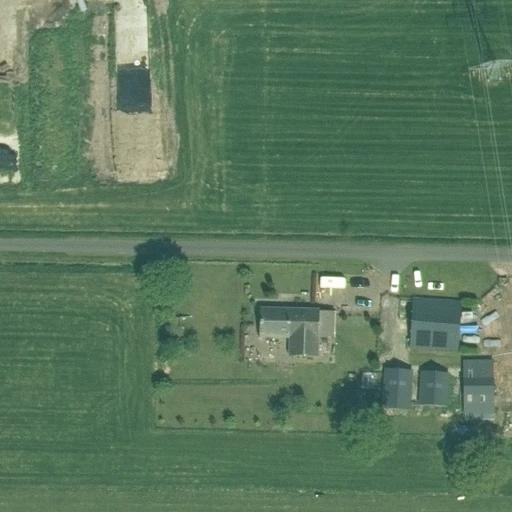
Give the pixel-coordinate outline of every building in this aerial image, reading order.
[(98,0),(56,0),(57,19),(100,17),(98,0)] [(354,301),(353,278),(321,279),(321,302),(354,301)] [(413,300),(409,350),(457,354),(461,304),(413,300)] [(317,312),(259,311),(259,339),(288,339),(288,357),(316,358),(317,312)] [(492,363),(462,364),(463,399),(463,410),(463,416),(493,415),(492,363)] [(384,371),(382,412),(409,413),(412,372),(384,371)] [(447,409),(449,377),(420,375),(418,407),(447,409)]
